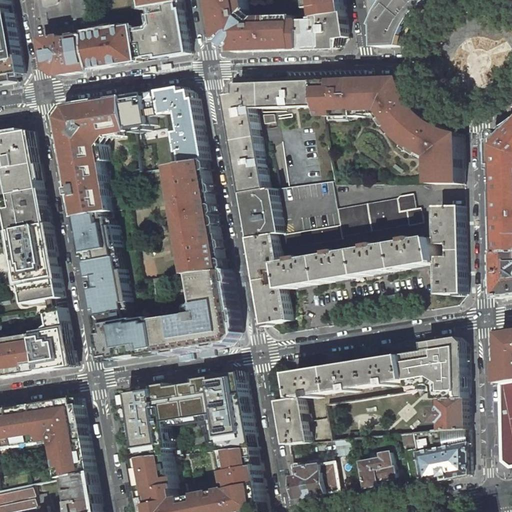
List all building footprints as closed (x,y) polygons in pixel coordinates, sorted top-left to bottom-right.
[(0,0),(0,8),(15,5),(13,0),(0,0)] [(73,0),(76,19),(76,25),(69,26),(69,23),(49,26),(51,40),(70,37),(70,41),(93,36),(92,31),(87,0),(73,0)] [(123,31),(93,36),(99,69),(145,62),(144,59),(163,56),(164,59),(194,54),(184,0),(152,0),(154,7),(158,7),(159,15),(157,16),(159,31),(139,34),(139,31),(124,34),(123,31)] [(215,0),(219,23),(222,41),(227,40),(248,15),(251,11),(249,0),(215,0)] [(314,0),(316,9),(318,9),(319,18),(348,14),(345,0),(314,0)] [(392,0),(385,12),(378,26),(380,27),(381,48),(406,47),(409,36),(413,27),(419,18),(426,10),(433,3),(437,0),(392,0)] [(0,85),(21,82),(27,74),(15,5),(0,8),(0,85)] [(320,21),(306,21),(306,50),(340,49),(342,49),(341,39),(351,38),(348,14),(319,18),(320,21)] [(248,15),(227,40),(237,48),(257,23),(248,15)] [(275,21),(274,18),(261,18),(257,23),(237,48),(237,53),(238,53),(251,52),(260,52),(306,50),(306,21),(298,21),(275,21)] [(70,37),(51,40),(56,66),(68,75),(99,69),(93,36),(70,41),(70,37)] [(337,82),(320,82),(324,107),(324,112),(337,112),(338,117),(347,116),(347,118),(364,118),(364,111),(385,111),(389,120),(385,123),(390,130),(394,130),(405,142),(416,151),(416,154),(425,159),(426,157),(431,159),(435,160),(436,185),(467,185),(465,135),(451,130),(444,127),(442,132),(439,128),(437,127),(436,128),(437,126),(427,118),(417,108),(416,109),(416,107),(415,105),(411,103),(416,101),(412,93),(407,79),(353,81),(350,84),(337,85),(337,82)] [(320,82),(266,84),(267,109),(324,107),(320,82)] [(266,84),(241,85),(241,95),(238,96),(237,94),(235,95),(235,96),(231,97),(239,142),(264,138),(259,109),(267,109),(266,84)] [(187,88),(164,92),(168,115),(184,112),(188,134),(182,135),(185,152),(187,151),(189,164),(212,160),(202,99),(198,99),(197,93),(194,91),(188,93),(187,88)] [(144,113),(142,95),(133,97),(144,171),(176,167),(169,123),(154,125),(152,112),(144,113)] [(65,118),(77,183),(79,198),(80,198),(80,199),(81,199),(82,199),(83,203),(84,208),(83,208),(83,209),(82,209),(82,210),(82,211),(83,219),(107,214),(112,213),(117,212),(109,163),(116,162),(113,147),(111,146),(116,138),(118,140),(126,139),(132,138),(131,135),(131,133),(137,132),(138,131),(133,97),(102,102),(74,106),(70,112),(65,118)] [(275,113),(264,115),(266,124),(277,122),(275,113)] [(498,137),(499,179),(499,184),(501,252),(511,252),(511,128),(503,132),(498,137)] [(37,132),(0,137),(0,168),(13,166),(18,196),(48,190),(42,161),(37,132)] [(264,138),(239,142),(248,194),(273,190),(264,138)] [(183,211),(187,236),(186,238),(190,258),(192,260),(194,275),(198,275),(231,271),(220,207),(217,189),(214,173),(212,160),(189,164),(176,167),(178,181),(177,183),(181,205),(183,207),(183,211)] [(334,182),(280,190),(287,234),(342,225),(339,210),(334,182)] [(18,196),(10,197),(16,232),(54,224),(51,207),(48,190),(18,196)] [(273,190),(248,194),(256,239),(281,235),(282,235),(287,234),(280,190),(273,190)] [(399,199),(339,210),(342,225),(357,223),(359,233),(411,224),(411,226),(425,223),(423,208),(418,209),(415,194),(402,196),(399,199)] [(467,206),(442,207),(443,238),(443,252),(469,251),(468,240),(467,206)] [(107,214),(83,219),(86,237),(93,274),(99,272),(101,285),(95,286),(108,356),(121,354),(122,360),(167,353),(162,320),(160,320),(159,318),(145,320),(144,319),(128,321),(123,322),(120,304),(126,303),(121,272),(116,273),(113,250),(117,250),(114,228),(109,229),(107,214)] [(169,219),(152,221),(153,227),(170,225),(169,219)] [(287,234),(282,235),(285,249),(344,238),(343,236),(359,233),(357,223),(342,225),(287,234)] [(54,224),(16,232),(20,247),(22,247),(24,256),(21,256),(25,277),(28,276),(30,285),(27,286),(31,305),(67,298),(61,265),(54,224)] [(281,235),(256,239),(263,282),(288,278),(286,266),(281,235)] [(414,243),(400,246),(405,271),(443,264),(443,252),(443,238),(424,241),(423,238),(413,240),(414,243)] [(377,250),(362,252),(367,277),(405,271),(400,246),(387,248),(386,244),(376,246),(377,250)] [(121,272),(117,250),(113,250),(116,273),(121,272)] [(338,256),(325,259),(328,284),(367,277),(362,252),(348,255),(348,251),(338,253),(338,256)] [(469,251),(443,252),(443,264),(444,295),(470,295),(469,251)] [(511,252),(501,252),(502,299),(511,297),(511,252)] [(301,263),(286,266),(288,278),(290,290),(328,284),(325,259),(311,261),(310,258),(300,259),(301,263)] [(198,275),(204,314),(162,320),(167,353),(177,351),(208,346),(224,344),(233,342),(241,331),(237,309),(231,271),(198,275)] [(99,272),(93,274),(95,286),(101,285),(99,272)] [(288,278),(263,282),(270,326),(295,321),(290,290),(288,278)] [(79,367),(69,309),(54,312),(58,331),(41,335),(49,372),(79,367)] [(3,352),(0,352),(0,379),(49,372),(41,335),(1,341),(3,352)] [(511,335),(507,339),(504,340),(505,344),(507,344),(508,350),(503,350),(504,385),(511,383),(511,335)] [(434,343),(436,352),(410,356),(414,381),(415,387),(435,383),(437,380),(444,385),(444,388),(445,388),(446,396),(446,400),(472,399),(472,395),(472,379),(471,346),(463,338),(434,343)] [(410,356),(373,362),(377,387),(391,384),(392,387),(399,386),(399,383),(414,381),(410,356)] [(373,362),(336,368),(340,393),(354,390),(355,393),(362,392),(362,389),(377,387),(373,362)] [(336,368),(297,374),(301,399),(307,398),(317,396),(317,399),(325,398),(325,395),(340,393),(336,368)] [(202,453),(218,452),(228,451),(261,448),(248,373),(145,389),(156,457),(176,456),(191,454),(202,453)] [(301,399),(283,402),(291,445),(315,443),(307,398),(301,399)] [(85,399),(12,410),(18,447),(23,447),(22,442),(47,438),(59,436),(59,441),(62,459),(66,458),(70,478),(73,477),(75,477),(98,470),(90,425),(89,418),(85,399)] [(472,399),(446,400),(446,409),(437,409),(436,409),(437,433),(473,430),(472,399)] [(0,492),(3,491),(0,474),(0,450),(7,450),(6,446),(14,444),(15,448),(18,448),(18,447),(12,410),(0,412),(0,492)] [(473,430),(437,433),(417,435),(428,484),(474,475),(473,430)] [(417,435),(405,436),(414,478),(410,478),(412,488),(428,484),(417,435)] [(340,441),(341,456),(356,454),(354,440),(340,441)] [(156,457),(142,460),(143,470),(147,469),(153,498),(148,499),(150,506),(150,511),(272,511),(268,490),(267,481),(261,448),(228,451),(231,466),(234,483),(237,483),(238,488),(210,494),(200,496),(182,499),(181,493),(189,492),(188,483),(181,484),(176,456),(156,457)] [(396,453),(376,457),(377,461),(367,463),(371,488),(372,488),(373,491),(383,489),(383,486),(389,484),(389,480),(401,478),(396,453)] [(303,463),(294,464),(300,498),(343,491),(338,463),(323,465),(322,459),(311,461),(312,467),(304,468),(303,463)] [(75,477),(73,477),(78,505),(78,509),(78,511),(105,511),(98,472),(75,477)] [(69,478),(62,480),(63,487),(70,485),(69,478)] [(365,497),(361,478),(347,481),(351,500),(365,497)] [(3,491),(0,492),(0,511),(32,511),(33,511),(42,511),(39,497),(37,485),(3,491)] [(47,495),(39,497),(42,511),(51,511),(50,506),(47,495)]
